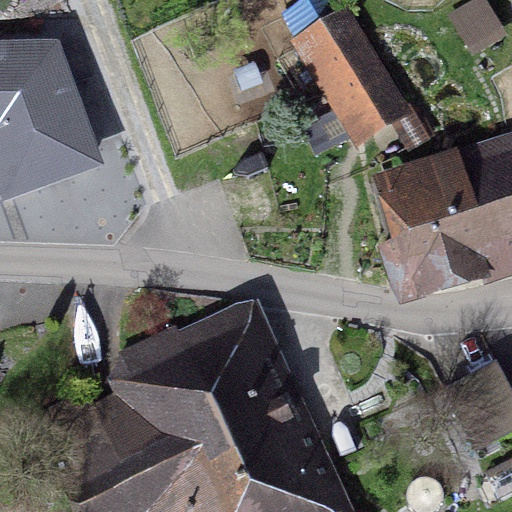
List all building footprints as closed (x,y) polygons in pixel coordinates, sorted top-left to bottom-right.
[(296,50),(314,79),(323,74),(361,134),(395,113),(340,24),(296,50)] [(50,58),(0,58),(0,172),(8,196),(89,166),(50,58)] [(511,157),(390,194),(405,242),(511,208),(511,157)] [(375,251),(383,278),(393,274),(396,284),(407,282),(408,285),(511,254),(511,208),(405,242),(375,251)] [(235,495),(242,511),(322,511),(233,316),(177,342),(246,490),(235,495)] [(242,511),(235,495),(246,490),(177,342),(125,367),(154,429),(113,448),(90,400),(41,421),(62,470),(57,472),(75,511),(242,511)] [(511,407),(495,375),(436,405),(472,475),(511,454),(511,407)]
